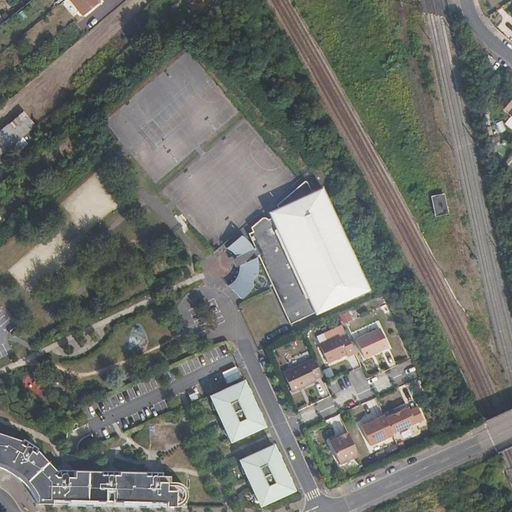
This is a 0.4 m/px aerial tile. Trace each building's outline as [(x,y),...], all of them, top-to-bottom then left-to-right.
[(69,0),(80,15),(101,1),(100,0),(69,0)] [(0,157),(37,126),(32,121),(23,110),(0,130),(0,157)] [(23,138),(13,147),(18,153),(28,144),(23,138)] [(241,236),(227,248),(229,249),(233,253),(237,257),(236,257),(238,262),(240,266),(239,270),(239,273),(237,278),(234,282),(231,285),(228,286),(241,299),(244,297),(249,291),(253,286),(252,284),(252,281),(253,278),(255,276),(257,276),(257,265),(256,258),(259,257),(290,324),(315,313),(316,315),(369,290),(322,188),(312,192),(307,181),(306,181),(305,181),(277,205),(278,208),(268,212),(271,219),(268,220),(267,219),(265,218),(264,218),(262,218),(251,228),(253,232),(249,234),(255,248),(253,249),(250,244),(246,240),(241,236)] [(444,194),(431,197),(435,216),(448,214),(444,194)] [(380,328),(355,340),(364,359),(388,348),(380,328)] [(355,353),(346,334),(339,338),(338,335),(319,344),(328,363),(347,355),(348,357),(355,353)] [(322,377),(314,359),(283,373),(292,393),(316,381),(316,379),(322,377)] [(244,381),(242,382),(247,394),(250,393),(244,381)] [(242,382),(212,396),(218,408),(215,409),(225,430),(228,429),(233,441),(263,428),(257,415),(259,414),(250,393),(247,394),(242,382)] [(385,418),(392,434),(423,420),(417,406),(409,409),(408,408),(385,418)] [(370,446),(393,436),(392,434),(385,418),(384,415),(361,426),(370,446)] [(339,465),(358,456),(348,433),(347,433),(347,432),(339,436),(340,436),(329,442),(339,465)] [(166,507),(176,507),(176,501),(185,501),(187,494),(185,488),(181,484),(177,483),(171,483),(171,477),(163,476),(163,479),(158,479),(157,477),(156,476),(155,476),(153,476),(152,476),(152,477),(151,478),(151,479),(146,479),(146,476),(146,473),(138,473),(119,472),(119,476),(119,479),(114,479),(114,477),(112,476),(112,475),(111,474),(109,475),(108,476),(107,477),(107,478),(102,478),(102,475),(102,472),(75,471),(75,478),(67,478),(67,476),(66,475),(64,473),(62,474),(61,475),(61,477),(61,478),(57,477),(55,475),(58,472),(37,451),(35,454),(31,451),(31,448),(29,447),(26,447),(21,445),(23,442),(0,433),(0,463),(2,465),(8,467),(13,470),(18,474),(23,478),(27,482),(31,486),(34,491),(37,496),(37,504),(53,504),(53,500),(115,501),(167,503),(166,507)] [(271,446),(242,460),(247,472),(245,473),(255,494),(257,493),(263,505),(292,492),(287,479),(289,478),(279,457),(277,458),(271,446)]
